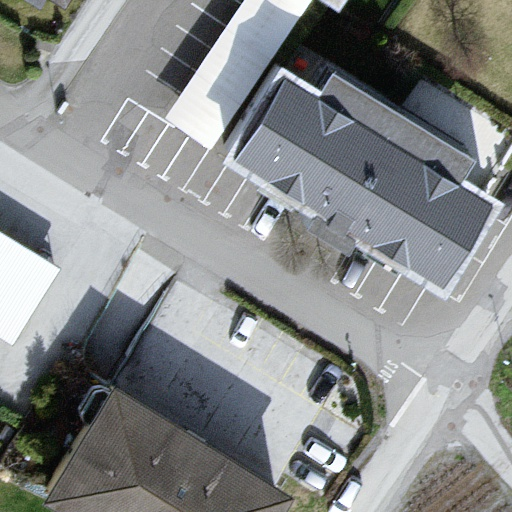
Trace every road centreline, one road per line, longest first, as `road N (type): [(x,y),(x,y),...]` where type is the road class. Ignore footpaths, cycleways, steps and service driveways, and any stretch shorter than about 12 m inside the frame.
road 1 (residential): [(0,120),(444,392)]
road 2 (unclassified): [(444,392),(362,511)]
road 3 (unclassified): [(511,293),(444,392)]
